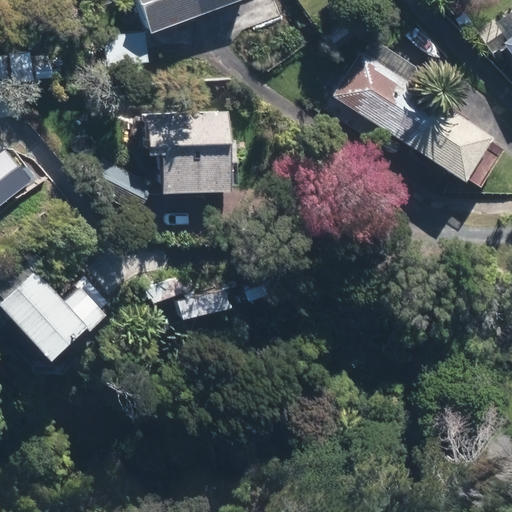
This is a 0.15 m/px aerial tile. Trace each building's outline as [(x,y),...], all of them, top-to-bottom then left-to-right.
[(136,0),(146,29),(230,0),(136,0)] [(349,36),(337,22),(314,42),(327,56),(349,36)] [(147,33),(106,36),(108,65),(149,62),(147,33)] [(511,45),(503,52),(511,63),(511,45)] [(0,54),(0,84),(51,75),(45,46),(0,54)] [(361,51),(332,96),(465,181),(494,136),(361,51)] [(233,112),(151,115),(152,157),(163,157),(164,195),(236,192),(233,112)] [(4,140),(0,142),(0,198),(31,175),(4,140)] [(154,184),(100,158),(85,189),(139,215),(154,184)] [(25,274),(0,294),(0,315),(37,358),(98,306),(75,280),(49,302),(25,274)] [(231,279),(187,292),(193,314),(238,301),(231,279)]
